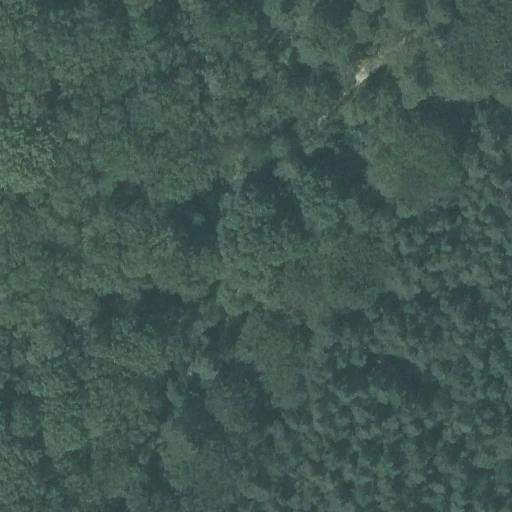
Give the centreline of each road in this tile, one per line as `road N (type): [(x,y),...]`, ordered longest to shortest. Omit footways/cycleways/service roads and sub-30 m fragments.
road 1 (unknown): [(449,0),(303,136),(226,322),(91,511)]
road 2 (track): [(152,511),(510,0)]
